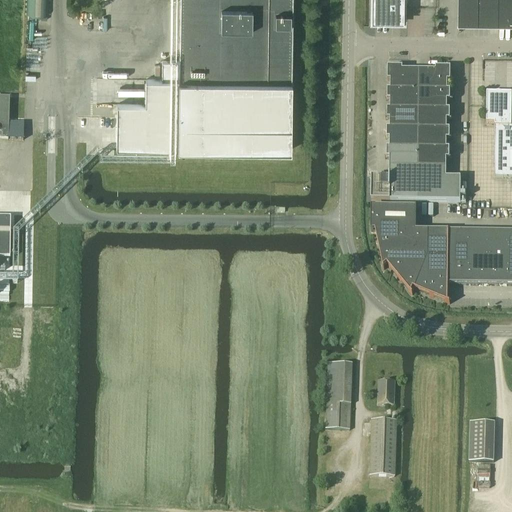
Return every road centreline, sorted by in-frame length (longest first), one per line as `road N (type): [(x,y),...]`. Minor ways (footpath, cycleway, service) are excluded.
road 1 (tertiary): [(348,52),(345,224),(361,279),(386,307),(421,324),(511,331)]
road 2 (unclassified): [(511,51),(348,52)]
